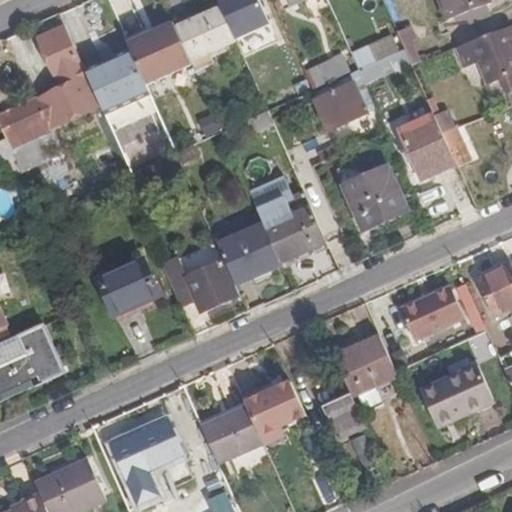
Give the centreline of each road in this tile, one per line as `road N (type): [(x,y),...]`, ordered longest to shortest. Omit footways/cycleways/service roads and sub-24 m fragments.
road 1 (residential): [(511,214),(0,442)]
road 2 (residential): [(397,511),(511,453)]
